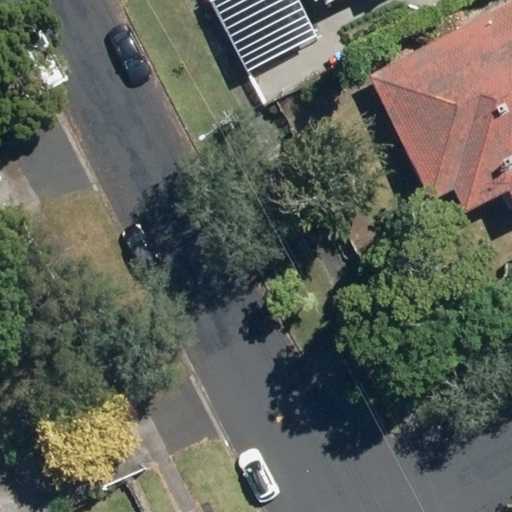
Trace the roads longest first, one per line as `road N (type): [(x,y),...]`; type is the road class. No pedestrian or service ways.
road 1 (residential): [(331,511),(77,0)]
road 2 (residential): [(377,511),(511,443)]
